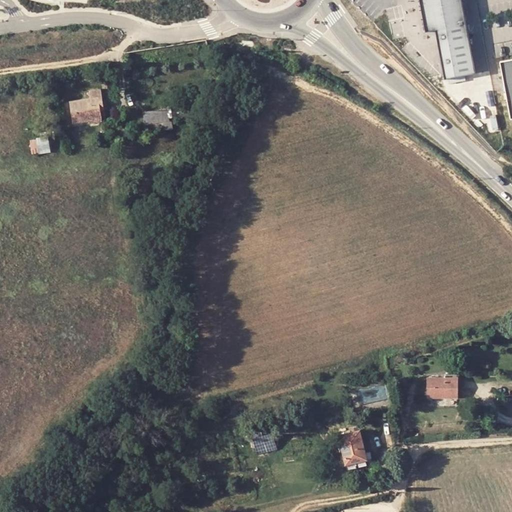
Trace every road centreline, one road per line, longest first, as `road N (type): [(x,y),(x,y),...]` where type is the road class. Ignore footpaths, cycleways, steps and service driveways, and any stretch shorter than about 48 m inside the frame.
road 1 (primary): [(259,20),(312,36),(396,92)]
road 2 (primary): [(511,193),(396,92)]
road 3 (track): [(141,28),(110,55),(0,73)]
